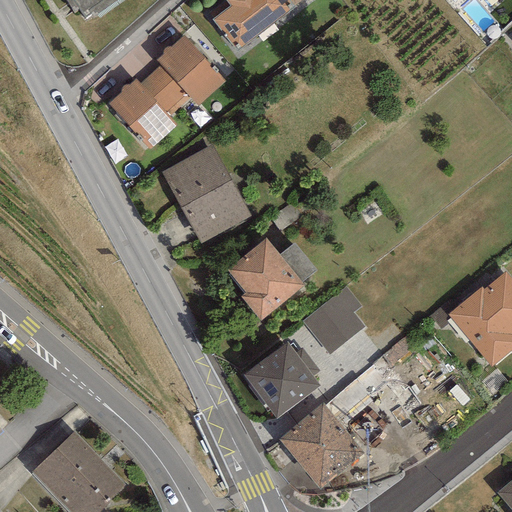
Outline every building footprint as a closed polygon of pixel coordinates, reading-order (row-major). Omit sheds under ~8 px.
[(62,0),(72,14),(77,10),(83,19),(111,0),(62,0)] [(224,0),(207,13),(212,20),(235,51),(293,6),(301,0),(224,0)] [(224,82),(183,36),(155,61),(159,66),(187,97),(196,107),(224,82)] [(187,97),(159,66),(139,84),(166,115),(187,97)] [(139,84),(135,80),(107,105),(148,151),(176,126),(166,115),(139,84)] [(209,146),(161,173),(201,243),(249,216),(209,146)] [(278,255),(265,238),(226,268),(245,292),(238,297),(259,323),(306,286),(302,282),(315,271),(294,243),(278,255)] [(511,332),(511,280),(506,273),(483,291),(480,287),(446,314),(490,368),(511,350),(511,335),(511,334),(511,332)] [(345,287),(301,320),(327,355),(364,328),(352,312),(359,307),(345,287)] [(287,343),(245,375),(276,416),(319,384),(313,375),(318,371),(301,349),(295,353),(287,343)] [(388,359),(356,386),(389,424),(421,397),(388,359)] [(335,410),(293,446),(334,493),(376,457),(335,410)] [(73,433),(32,474),(69,511),(96,511),(124,485),(73,433)] [(511,511),(511,481),(497,494),(511,511)]
